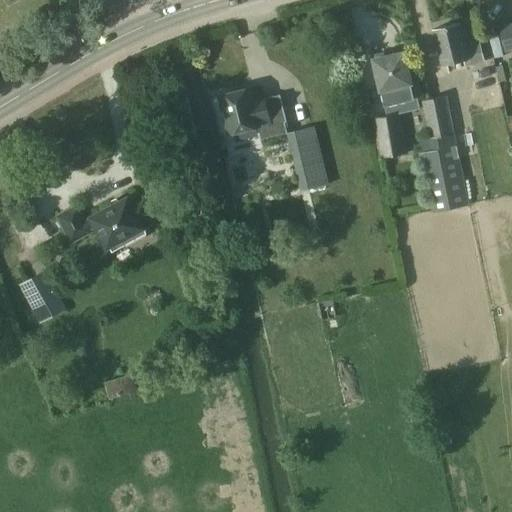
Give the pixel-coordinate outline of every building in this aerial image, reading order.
[(466,65),(485,60),(480,41),(466,45),(461,22),(434,29),(443,65),(465,60),(466,65)] [(511,49),(511,23),(501,27),(507,51),(511,49)] [(377,59),(375,59),(382,89),(386,106),(415,100),(404,53),(390,56),(389,52),(377,54),(377,59)] [(505,73),(497,75),(499,82),(506,80),(505,73)] [(224,98),(222,98),(232,132),(233,137),(280,124),(283,134),(288,133),(285,122),(288,122),(280,94),(254,101),(251,90),(238,94),(234,91),(226,93),(224,98)] [(417,140),(420,152),(433,213),(470,205),(460,156),(459,156),(457,146),(458,146),(455,134),(447,96),(422,101),(429,137),(417,140)] [(388,116),(373,118),(379,155),(381,155),(382,158),(407,153),(400,113),(395,114),(388,116)] [(316,126),(296,130),(310,189),(330,184),(316,126)] [(98,227),(109,247),(157,221),(151,209),(149,210),(138,191),(86,220),(78,205),(57,216),(72,243),(92,232),(91,231),(98,227)] [(44,272),(20,285),(41,322),(64,309),(44,272)] [(322,321),(337,317),(333,299),(317,302),(322,321)]
